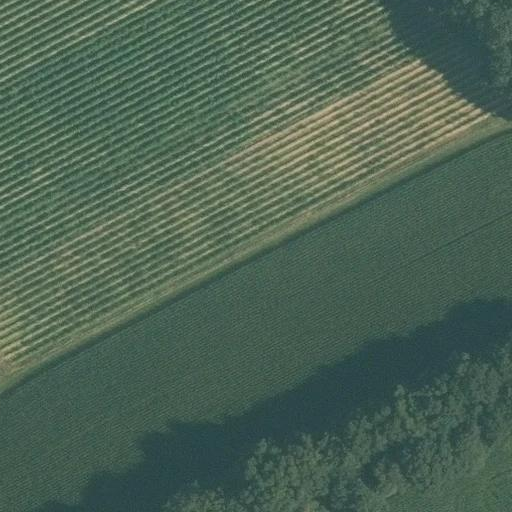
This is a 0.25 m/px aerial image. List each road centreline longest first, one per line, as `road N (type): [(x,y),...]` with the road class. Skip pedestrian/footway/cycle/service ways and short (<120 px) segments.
road 1 (track): [(511,125),(0,377)]
road 2 (track): [(511,378),(251,511)]
